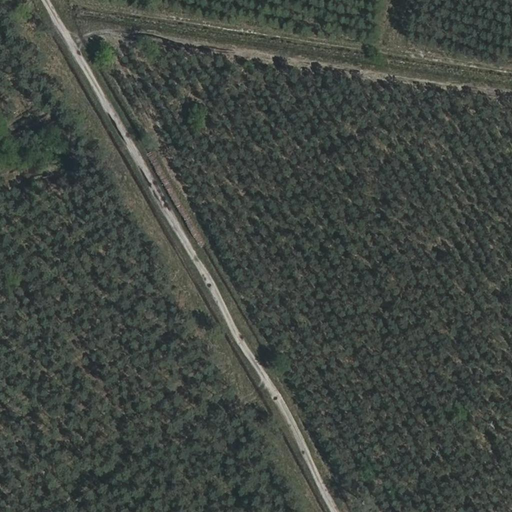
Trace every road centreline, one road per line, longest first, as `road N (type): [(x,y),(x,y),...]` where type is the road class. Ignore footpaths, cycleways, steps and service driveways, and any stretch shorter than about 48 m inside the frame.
road 1 (track): [(340,511),(44,0)]
road 2 (track): [(100,511),(273,396)]
